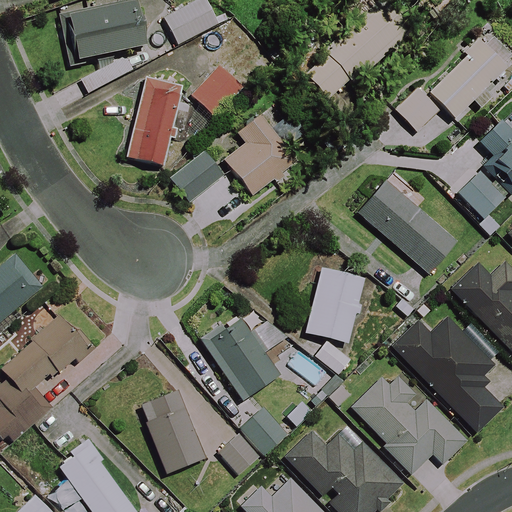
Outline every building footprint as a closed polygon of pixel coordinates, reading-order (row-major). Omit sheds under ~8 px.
[(204,0),(198,0),(158,19),(172,49),(217,27),(204,0)] [(129,5),(63,18),(72,65),(139,51),(129,5)] [(398,38),(370,9),(298,76),(325,106),(398,38)] [(423,88),(392,116),(412,138),(440,112),(448,120),(467,103),(475,112),(488,100),(480,91),(503,71),(476,41),(423,88)] [(239,89),(214,67),(188,98),(213,120),(239,89)] [(180,91),(143,82),(125,160),(161,168),(180,91)] [(511,186),(511,185),(511,111),(510,109),(497,123),(477,145),(490,157),(483,165),(452,197),(480,223),(511,188),(511,186)] [(247,201),(271,182),(298,165),(260,115),(234,134),(242,145),(218,164),(247,201)] [(168,180),(186,203),(220,177),(202,154),(168,180)] [(418,203),(392,181),(387,188),(383,185),(356,216),(429,279),(456,248),(412,210),(418,203)] [(511,227),(503,236),(511,244),(511,227)] [(0,325),(39,293),(11,259),(0,268),(0,325)] [(473,266),(448,292),(511,354),(511,272),(501,261),(485,278),(473,266)] [(363,280),(317,270),(302,338),(348,347),(363,280)] [(237,404),(276,380),(261,356),(265,354),(251,331),(247,334),(236,317),(198,341),(237,404)] [(46,412),(29,392),(53,371),(58,377),(86,354),(80,348),(56,319),(0,367),(0,375),(7,384),(0,389),(0,439),(6,446),(46,412)] [(414,325),(388,351),(473,436),(498,411),(478,390),(485,383),(481,378),(490,368),(445,323),(429,339),(414,325)] [(346,363),(323,344),(312,359),(334,377),(346,363)] [(386,370),(348,411),(385,446),(382,449),(410,475),(426,458),(439,470),(464,443),(386,370)] [(185,393),(140,407),(160,474),(205,461),(185,393)] [(286,437),(260,409),(236,432),(261,459),(286,437)] [(311,432),(282,460),(332,511),(379,511),(401,491),(357,445),(342,429),(325,446),(311,432)] [(256,462),(236,438),(216,456),(236,479),(256,462)] [(55,499),(69,489),(84,511),(130,511),(85,446),(54,468),(61,479),(47,488),(55,499)] [(318,511),(289,480),(268,499),(256,486),(235,506),(240,511),(318,511)] [(46,511),(32,498),(17,511),(46,511)]
